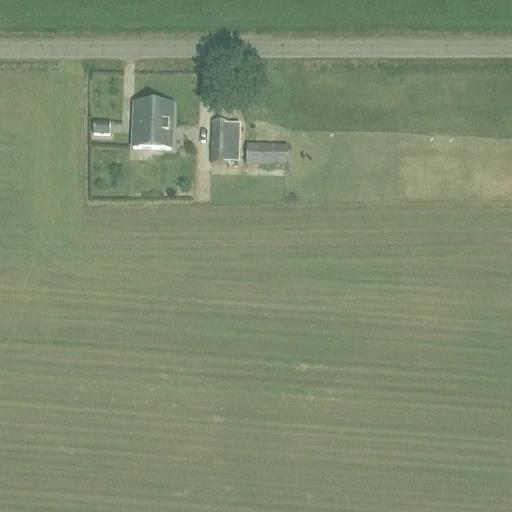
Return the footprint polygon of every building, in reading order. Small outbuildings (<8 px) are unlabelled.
[(151,150),(153,106),(134,105),(132,149),(151,150)] [(171,151),(172,107),(153,106),(151,150),(171,151)] [(109,137),(109,123),(93,123),(93,136),(109,137)] [(229,124),(211,123),(210,165),(228,166),(229,124)] [(286,169),(288,147),(247,145),(246,167),(286,169)]
